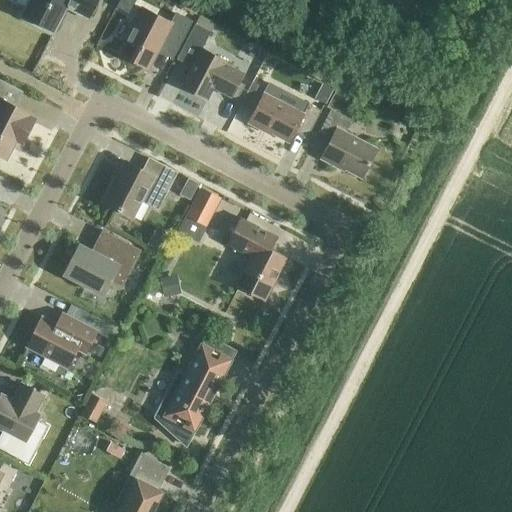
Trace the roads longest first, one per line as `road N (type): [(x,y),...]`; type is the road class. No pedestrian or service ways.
road 1 (residential): [(91,117),(118,111),(337,230),(337,244),(198,511)]
road 2 (track): [(283,511),(511,71)]
road 3 (residential): [(91,117),(0,300)]
